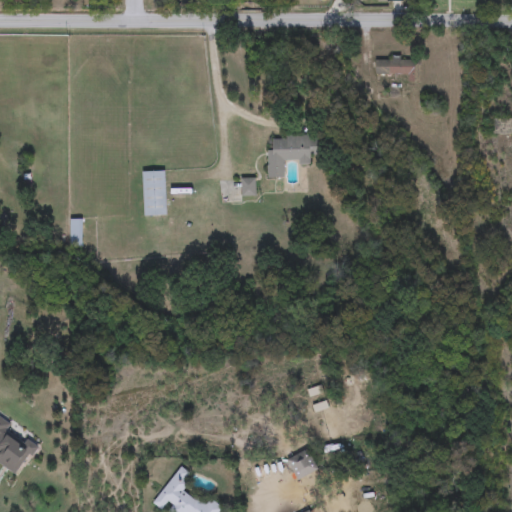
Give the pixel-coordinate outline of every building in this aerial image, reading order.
[(375,59),(420,59),(420,81),(409,81),(409,74),(375,74),(375,59)] [(511,119),(511,134),(494,134),(494,119),(511,119)] [(267,178),(267,146),(276,145),(276,135),(319,135),(319,155),(310,155),(310,165),(298,165),(298,160),(285,160),(285,177),(267,178)] [(143,216),(143,171),(166,171),(166,216),(143,216)] [(240,196),(240,178),(256,178),(256,196),(240,196)] [(69,247),(69,219),(81,219),(81,247),(69,247)] [(18,476),(0,464),(0,416),(12,425),(6,432),(20,442),(24,436),(39,446),(18,476)] [(287,460),(308,449),(318,469),(297,480),(287,460)] [(165,511),(153,504),(179,466),(193,475),(183,489),(206,505),(210,500),(223,509),(220,511),(165,511)]
